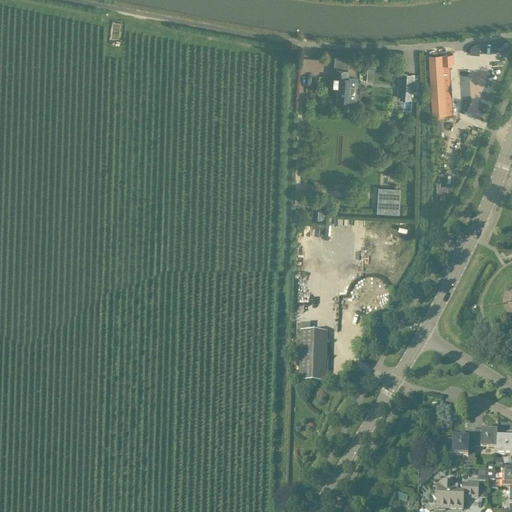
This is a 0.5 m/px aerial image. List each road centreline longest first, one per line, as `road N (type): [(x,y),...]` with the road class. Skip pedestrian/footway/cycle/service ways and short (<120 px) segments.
road 1 (unclassified): [(69,0),(311,45),(407,47),(511,34)]
road 2 (secondary): [(423,335),(511,138)]
road 3 (secondary): [(316,511),(423,335)]
